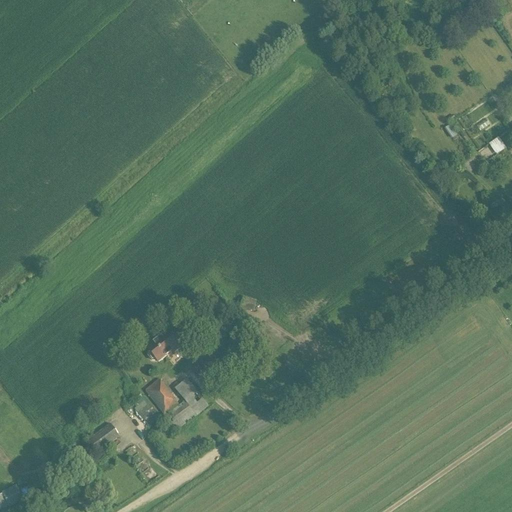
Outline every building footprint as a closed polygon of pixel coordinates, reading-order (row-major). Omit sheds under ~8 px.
[(451,139),(457,136),(450,126),(445,129),(451,139)] [(253,312),(256,301),(244,298),(240,309),(251,312),(251,311),(253,312)] [(149,347),(148,349),(150,352),(148,353),(148,355),(152,361),(154,361),(156,359),(159,363),(172,352),(173,354),(181,348),(169,332),(162,337),(161,335),(148,346),(149,347)] [(190,385),(189,383),(189,382),(187,380),(175,389),(185,402),(167,417),(168,418),(167,419),(177,432),(209,407),(191,384),(190,385)] [(164,416),(178,404),(160,381),(146,392),(164,416)] [(149,428),(160,419),(149,405),(138,414),(149,428)] [(94,455),(106,446),(119,437),(110,425),(86,443),(94,455)] [(36,474),(20,477),(22,486),(29,485),(31,495),(44,493),(42,482),(38,483),(36,474)] [(9,509),(23,502),(16,487),(1,494),(9,509)]
